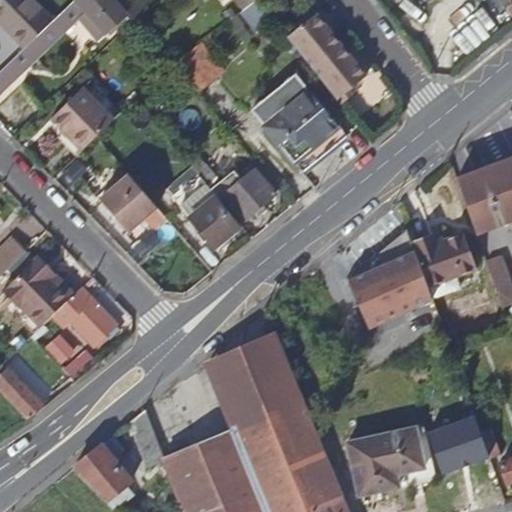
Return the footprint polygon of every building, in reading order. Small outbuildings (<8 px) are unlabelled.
[(32,0),(0,0),(0,24),(4,29),(7,26),(15,35),(13,38),(24,49),(36,38),(53,21),(32,0)] [(111,27),(126,15),(113,0),(76,0),(87,12),(79,19),(90,31),(104,19),(111,27)] [(116,0),(134,20),(142,14),(131,0),(116,0)] [(234,0),(243,10),(256,0),(234,0)] [(273,19),(257,0),(256,0),(243,10),(258,31),(273,19)] [(511,0),(501,0),(511,12),(511,0)] [(313,69),(342,45),(316,14),(288,37),(308,62),(313,69)] [(0,95),(48,50),(36,38),(24,49),(0,71),(0,95)] [(174,61),(200,93),(223,74),(199,43),(174,61)] [(321,78),(338,100),(367,77),(342,45),(313,69),(321,78)] [(303,171),(347,135),(285,58),(240,93),(303,171)] [(82,152),(97,138),(114,120),(82,88),(50,118),(82,152)] [(511,222),(511,157),(474,172),(495,228),(511,222)] [(193,166),(206,182),(215,175),(204,163),(202,165),(198,161),(193,166)] [(243,180),(240,177),(235,171),(221,182),(212,189),(220,199),(224,196),(244,219),(276,193),(256,169),(243,180)] [(457,178),(478,235),(495,228),(474,172),(457,178)] [(158,208),(130,175),(101,200),(129,233),(158,208)] [(212,189),(221,182),(215,175),(206,182),(212,189)] [(215,248),(240,228),(205,185),(180,205),(215,248)] [(416,250),(428,285),(476,268),(465,233),(434,244),(430,235),(412,241),(416,250)] [(0,250),(0,276),(3,274),(26,251),(13,238),(0,250)] [(416,250),(350,278),(371,328),(434,302),(428,285),(416,250)] [(487,262),(503,306),(511,302),(511,283),(502,257),(487,262)] [(58,284),(35,260),(3,291),(19,308),(20,306),(41,327),(54,315),(75,294),(62,281),(58,284)] [(75,294),(54,315),(65,326),(71,321),(95,345),(97,344),(99,346),(108,337),(106,335),(116,325),(81,288),(75,294)] [(347,511),(281,343),(276,332),(206,363),(234,431),(167,459),(186,511),(347,511)] [(0,383),(0,388),(30,419),(44,406),(11,372),(0,383)] [(146,410),(131,422),(149,468),(166,461),(146,410)] [(442,474),(490,456),(485,443),(475,417),(428,434),(442,474)] [(397,474),(425,468),(416,428),(349,443),(360,496),(400,487),(397,474)] [(114,436),(74,469),(106,502),(129,480),(113,459),(125,450),(114,436)] [(490,456),(490,459),(501,455),(495,440),(485,443),(490,456)] [(511,459),(501,464),(508,484),(511,482),(511,459)]
